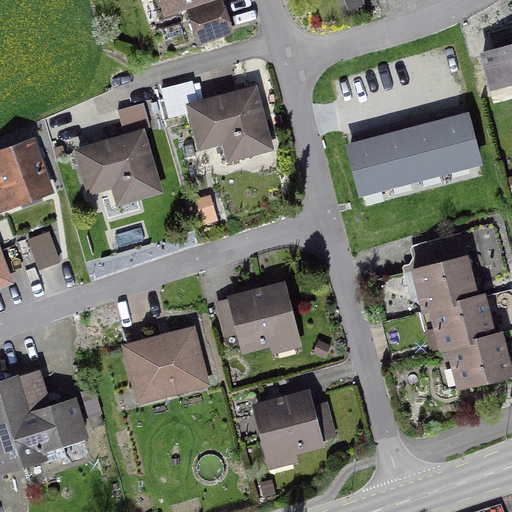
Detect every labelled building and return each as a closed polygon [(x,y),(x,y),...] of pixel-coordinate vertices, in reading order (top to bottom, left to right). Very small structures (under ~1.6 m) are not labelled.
[(172,0),(175,8),(199,0),(172,0)] [(198,42),(229,32),(218,2),(187,12),(198,42)] [(502,86),(511,82),(511,47),(493,53),(493,54),(479,58),(487,88),(501,84),(502,86)] [(266,148),(251,92),(190,108),(200,146),(236,136),(241,154),(266,148)] [(350,147),(361,190),(477,162),(466,118),(444,124),(415,131),(383,139),(355,146),(350,147)] [(155,191),(139,136),(78,153),(89,191),(125,180),(130,198),(155,191)] [(0,154),(0,180),(9,206),(47,192),(29,144),(0,154)] [(47,235),(28,241),(38,270),(57,263),(47,235)] [(0,244),(0,281),(12,277),(0,244)] [(431,352),(451,347),(461,387),(508,375),(500,344),(498,335),(491,337),(489,327),(481,297),(474,299),(471,289),(464,259),(417,271),(427,311),(434,309),(439,329),(426,332),(431,352)] [(291,337),(279,289),(231,301),(231,302),(217,306),(224,334),(238,330),(243,349),(291,337)] [(204,384),(190,331),(124,348),(134,389),(165,382),(168,393),(204,384)] [(60,443),(81,437),(70,403),(46,411),(44,403),(35,373),(15,379),(16,382),(0,386),(0,472),(42,459),(43,464),(64,458),(60,443)] [(316,438),(330,435),(323,408),(309,411),(305,396),(257,409),(270,456),(317,444),(316,438)]
